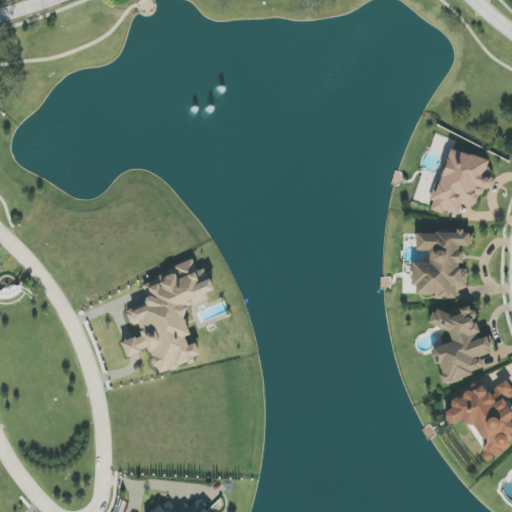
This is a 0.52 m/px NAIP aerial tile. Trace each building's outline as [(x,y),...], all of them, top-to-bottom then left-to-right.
[(491,161),(449,149),(438,186),(434,185),(429,201),(433,202),(431,209),(459,217),(462,203),(477,208),(482,188),(491,190),(494,180),(486,177),(491,161)] [(416,299),(456,293),(455,288),(468,286),(465,266),(463,266),(460,247),(470,245),(468,229),(415,237),(417,252),(428,251),(429,261),(411,263),(416,299)] [(144,288),(146,295),(145,307),(138,307),(128,310),(128,316),(141,335),(142,338),(136,338),(121,342),(126,357),(148,350),(152,356),(152,362),(160,374),(178,368),(186,363),(188,363),(199,355),(196,343),(188,346),(185,338),(189,335),(185,322),(186,307),(208,300),(208,294),(212,291),(206,271),(196,270),(193,260),(177,265),(144,288)] [(445,386),(483,368),(479,358),(496,350),(489,335),(481,338),(473,320),(476,319),(469,304),(443,316),(440,309),(429,315),(437,334),(447,330),(452,341),(429,351),(445,386)] [(488,461),(494,454),(498,457),(511,442),(511,413),(506,400),(511,397),(511,391),(507,381),(489,390),(481,384),(472,394),(468,390),(462,395),(450,402),(452,406),(444,415),(449,426),(462,421),(472,430),(478,442),(479,444),(488,461)] [(207,511),(197,501),(189,508),(185,504),(177,511),(166,500),(153,511),(207,511)]
